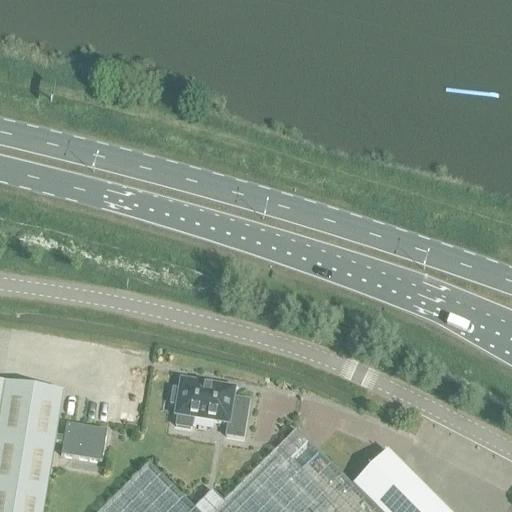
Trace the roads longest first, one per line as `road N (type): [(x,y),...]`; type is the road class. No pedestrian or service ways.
road 1 (secondary): [(0,172),(334,270),(511,350)]
road 2 (unclassified): [(511,451),(367,378),(262,339),(0,286)]
road 3 (secondary): [(511,285),(120,164),(0,139)]
